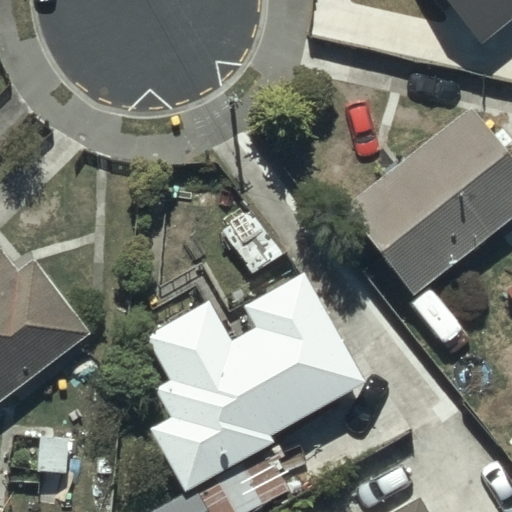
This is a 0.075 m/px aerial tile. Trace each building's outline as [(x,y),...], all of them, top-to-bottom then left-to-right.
[(511,34),(511,0),(442,0),(487,55),(511,34)] [(409,282),(511,200),(511,156),(466,98),(341,197),(409,282)] [(15,261),(0,241),(0,385),(87,321),(32,248),(15,261)] [(180,485),(266,436),(263,430),(358,376),(297,268),(236,303),(248,322),(224,336),(201,295),(140,330),(165,374),(150,382),(167,413),(145,425),(180,485)] [(207,511),(191,481),(132,511),(207,511)] [(292,511),(428,511),(415,489),(374,511),(331,511),(329,508),(321,511),(300,511),(299,508),(292,511)]
